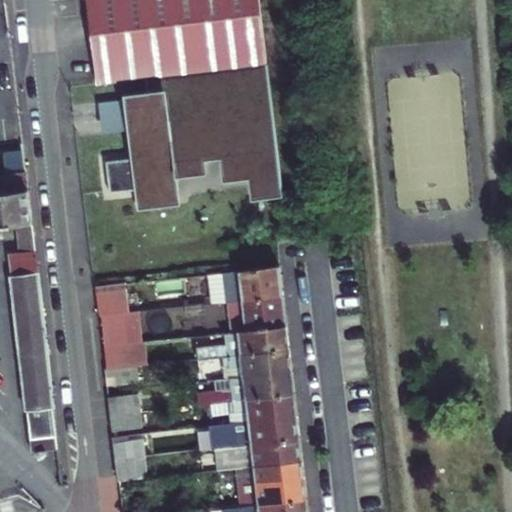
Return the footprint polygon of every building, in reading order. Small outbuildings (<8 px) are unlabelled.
[(144,84),(265,71),(256,0),(83,0),(94,90),(144,84)] [(280,193),(265,71),(144,84),(146,108),(130,110),(125,106),(96,110),(100,140),(131,136),(134,164),(104,168),(107,200),(137,195),(139,216),(177,212),(173,175),(198,171),(197,158),(222,156),(224,178),(251,175),(252,195),(280,193)] [(1,154),(3,178),(22,176),(19,152),(1,154)] [(25,444),(53,441),(41,340),(22,176),(3,178),(0,178),(0,231),(11,230),(17,281),(6,282),(25,444)] [(223,279),(227,309),(282,302),(279,272),(223,279)] [(213,311),(227,309),(223,279),(209,281),(213,311)] [(91,294),(95,325),(97,324),(125,321),(121,291),(91,294)] [(227,309),(230,338),(286,331),(282,302),(227,309)] [(97,324),(101,352),(138,348),(135,320),(125,321),(97,324)] [(219,339),(222,362),(288,354),(286,331),(230,338),(219,339)] [(101,352),(104,376),(132,372),(144,371),(141,348),(138,348),(101,352)] [(240,372),(241,381),(291,374),(288,354),(222,362),(223,374),(240,372)] [(101,376),(103,394),(134,390),(132,372),(104,376),(101,376)] [(226,396),(227,407),(293,398),(291,374),(241,381),(243,394),(226,396)] [(246,415),(247,426),(296,419),(293,398),(227,407),(229,417),(246,415)] [(105,405),(106,422),(136,418),(134,402),(105,405)] [(137,434),(136,418),(106,422),(109,438),(137,434)] [(211,430),(214,453),(232,451),(299,442),(296,419),(247,426),(211,430)] [(232,451),(235,474),(301,466),(300,450),(299,442),(232,451)] [(110,447),(112,466),(142,462),(140,443),(110,447)] [(112,466),(115,489),(145,486),(142,462),(112,466)] [(235,474),(237,490),(303,482),(301,466),(235,474)] [(237,490),(240,511),(306,504),(303,482),(237,490)]
